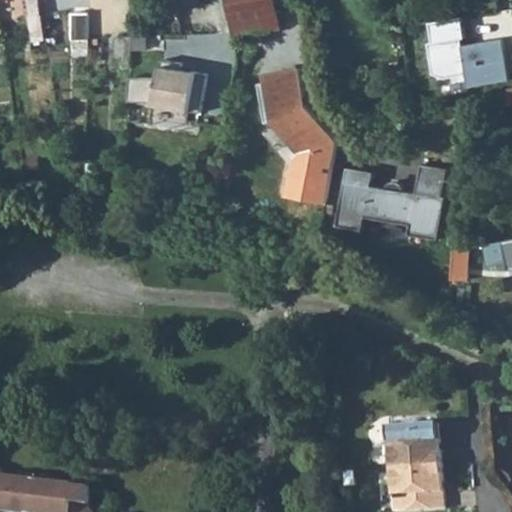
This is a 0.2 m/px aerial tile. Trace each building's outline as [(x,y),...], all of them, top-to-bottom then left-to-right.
[(30,0),(37,37),(48,35),(41,0),(30,0)] [(229,0),(235,37),(283,30),(278,0),(229,0)] [(73,46),(90,47),(91,9),(74,8),(73,46)] [(462,16),(428,21),(430,40),(425,41),(431,77),(463,73),(464,85),(508,79),(502,36),(466,42),(462,16)] [(151,77),(125,75),(125,103),(147,102),(199,114),(206,71),(154,62),(151,77)] [(298,71),(261,76),(266,119),(297,154),(287,163),(280,198),(324,206),(336,142),(302,103),(298,71)] [(375,172),(350,167),(337,224),(363,229),(366,216),(410,225),(408,235),(437,241),(445,199),(443,199),(448,171),(422,166),(416,195),(404,192),(404,190),(403,187),(401,186),(397,183),(394,183),(392,184),(389,185),(386,188),(372,186),(375,172)] [(511,237),(501,240),(506,270),(511,268),(511,237)] [(471,246),(452,249),(450,278),(468,279),(471,246)] [(440,422),(390,426),(396,511),(446,508),(440,422)] [(0,469),(0,511),(95,511),(94,510),(97,483),(80,481),(79,487),(8,478),(9,471),(0,469)]
